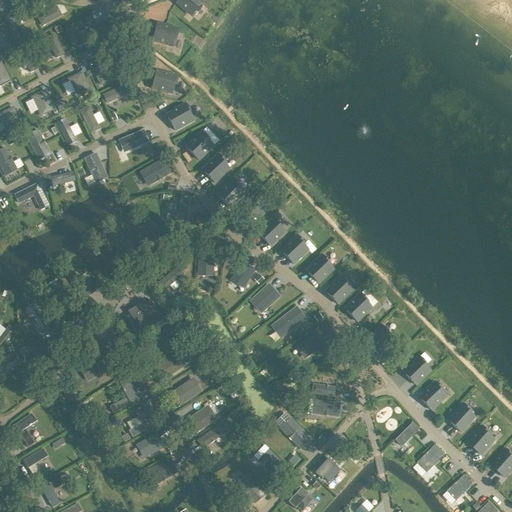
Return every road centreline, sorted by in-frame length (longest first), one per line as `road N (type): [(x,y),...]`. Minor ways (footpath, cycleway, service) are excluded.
road 1 (unclassified): [(134,0),(129,37),(139,81),(167,145),(219,219)]
road 2 (unclassified): [(109,310),(220,511)]
road 3 (unclassified): [(368,354),(511,511)]
road 4 (unclassified): [(219,219),(368,354)]
road 5 (unclassified): [(109,310),(96,337),(0,422)]
road 6 (unclassified): [(252,511),(361,407)]
road 7 (unclassified): [(219,219),(117,295),(109,310)]
